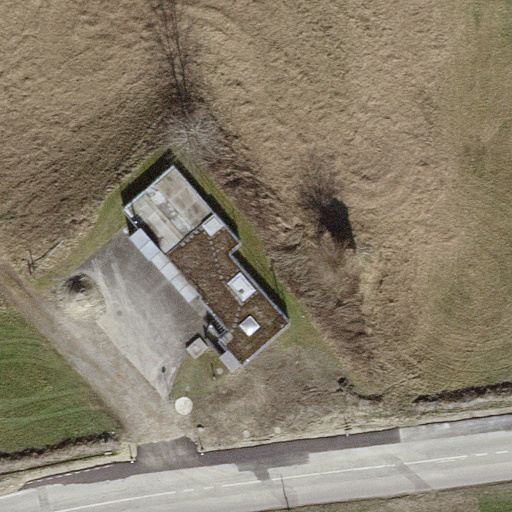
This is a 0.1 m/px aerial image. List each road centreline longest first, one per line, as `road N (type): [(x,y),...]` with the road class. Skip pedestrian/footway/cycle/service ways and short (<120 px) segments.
road 1 (tertiary): [(511,445),(200,482),(30,511)]
road 2 (track): [(200,482),(0,265)]
